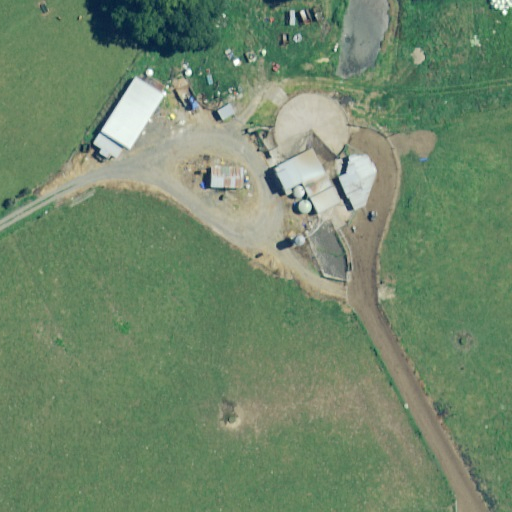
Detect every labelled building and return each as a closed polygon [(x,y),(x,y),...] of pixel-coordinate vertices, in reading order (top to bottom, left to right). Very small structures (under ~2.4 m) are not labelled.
[(126,151),(166,89),(146,77),(141,85),(132,79),(91,145),(114,160),(121,148),(126,151)] [(232,114),(227,105),(215,113),(220,122),(232,114)] [(272,171),(282,192),(300,183),(316,215),(338,203),(312,151),(272,171)] [(363,206),(373,172),(365,154),(332,170),(351,211),(363,206)] [(239,169),(208,168),(208,189),(239,189),(239,169)] [(274,341),(275,322),(261,321),(260,340),(274,341)]
